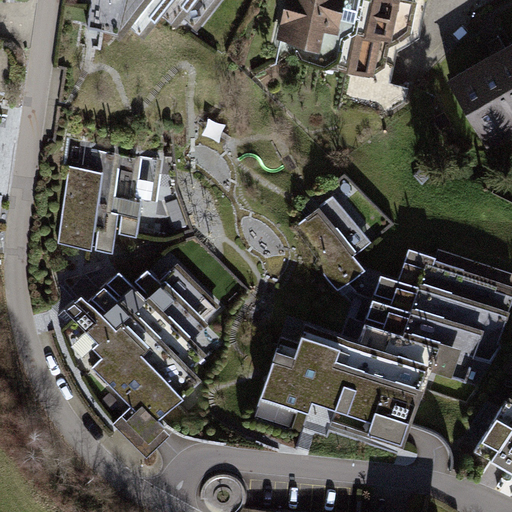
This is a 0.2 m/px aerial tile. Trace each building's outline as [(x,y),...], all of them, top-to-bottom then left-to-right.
[(94,0),(93,27),(145,36),(166,14),(205,27),(227,0),(94,0)] [(287,0),(278,54),(386,75),(399,0),(287,0)] [(511,47),(451,80),(485,142),(511,127),(511,47)] [(162,155),(70,141),(55,240),(111,249),(114,231),(150,237),(162,155)] [(312,263),(334,289),(360,266),(350,251),(389,221),(340,173),(312,200),(316,205),(294,225),(318,257),(312,263)] [(402,446),(409,426),(411,427),(430,371),(466,383),(474,358),(490,363),(497,351),(511,306),(511,287),(408,253),(399,281),(382,275),(359,343),(306,325),(298,348),(280,342),(261,398),(310,414),(313,404),(372,424),(369,435),(402,446)] [(207,359),(192,344),(209,328),(204,323),(219,308),(178,265),(159,284),(148,273),(132,288),(120,275),(88,306),(82,301),(66,316),(97,347),(91,352),(101,362),(91,371),(130,410),(113,426),(147,461),(170,438),(158,426),(201,384),(192,374),(207,359)] [(475,454),(511,474),(511,398),(508,396),(475,454)]
